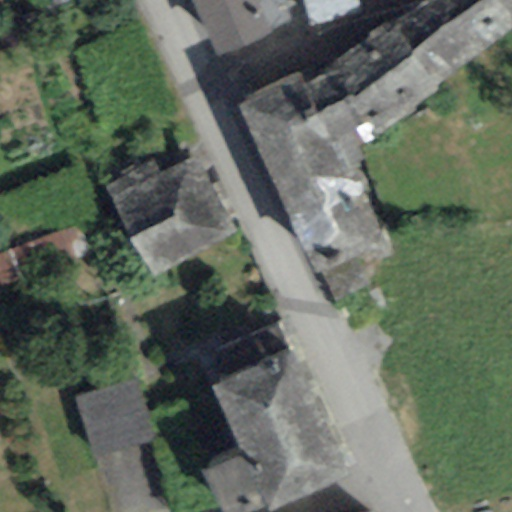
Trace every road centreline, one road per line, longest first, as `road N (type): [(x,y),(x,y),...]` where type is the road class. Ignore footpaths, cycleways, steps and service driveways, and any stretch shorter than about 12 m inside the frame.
road 1 (tertiary): [(167,0),(397,494)]
road 2 (unknown): [(225,129),(469,0)]
